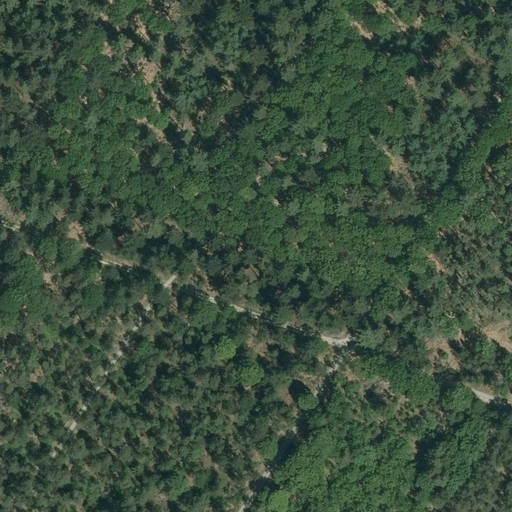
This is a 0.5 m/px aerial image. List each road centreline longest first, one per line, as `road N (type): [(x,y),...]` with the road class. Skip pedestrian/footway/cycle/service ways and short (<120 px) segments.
road 1 (track): [(0,218),(511,406)]
road 2 (track): [(511,66),(237,511)]
road 3 (track): [(438,511),(506,404)]
